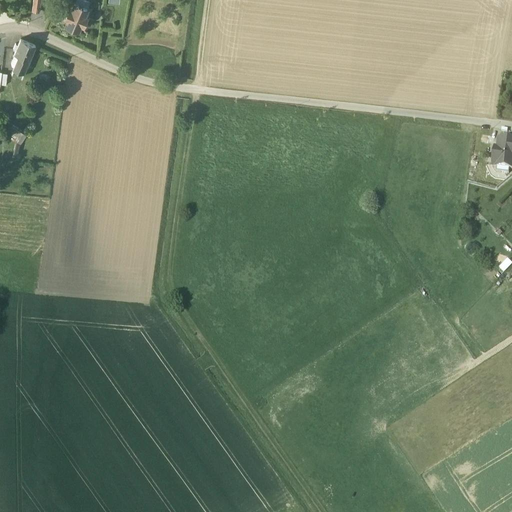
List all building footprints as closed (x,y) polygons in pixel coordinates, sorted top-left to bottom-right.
[(41,0),(33,0),(32,11),(40,12),(41,0)] [(87,9),(74,3),(71,12),(68,11),(66,16),(68,17),(65,24),(78,30),(80,24),(83,25),(87,17),(84,16),(87,9)] [(35,45),(21,39),(14,54),(29,60),(35,45)] [(29,60),(14,54),(11,62),(12,65),(15,67),(12,73),(22,77),(29,60)] [(12,126),(7,134),(17,141),(21,143),(27,135),(12,126)] [(21,143),(17,141),(13,155),(18,156),(19,156),(21,143)] [(511,143),(499,142),(498,150),(495,149),(494,158),(492,168),(496,168),(497,168),(496,173),(509,175),(509,170),(511,170),(511,143)]
